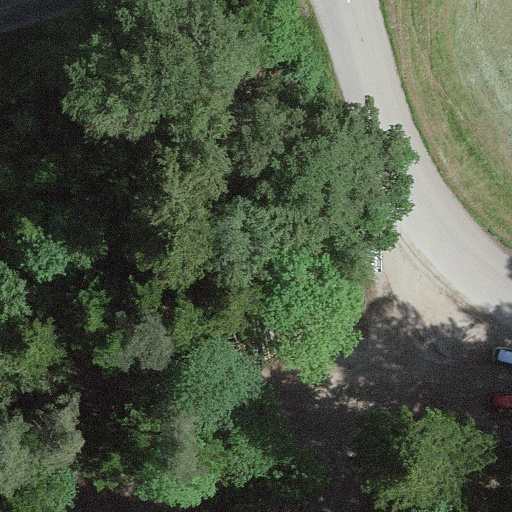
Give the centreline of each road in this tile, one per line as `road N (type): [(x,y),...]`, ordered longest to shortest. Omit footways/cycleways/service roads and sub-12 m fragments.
road 1 (track): [(334,511),(366,417),(445,258),(132,277),(0,276)]
road 2 (tertiary): [(511,300),(445,258),(408,193),(347,0)]
